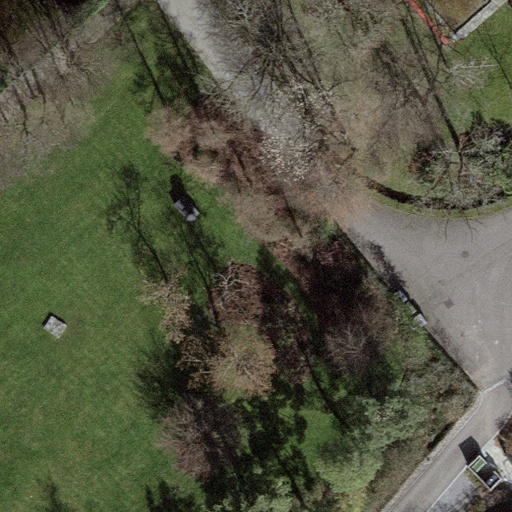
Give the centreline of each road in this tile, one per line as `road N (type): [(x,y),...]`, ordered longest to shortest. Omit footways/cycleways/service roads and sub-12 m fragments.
road 1 (residential): [(448,267),(340,190)]
road 2 (residential): [(504,379),(448,267)]
